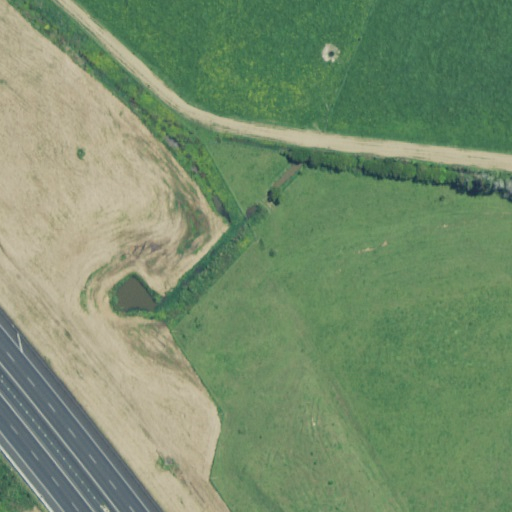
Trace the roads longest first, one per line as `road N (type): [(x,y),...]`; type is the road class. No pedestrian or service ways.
road 1 (motorway): [(0,340),(142,511)]
road 2 (motorway): [(84,511),(0,408)]
